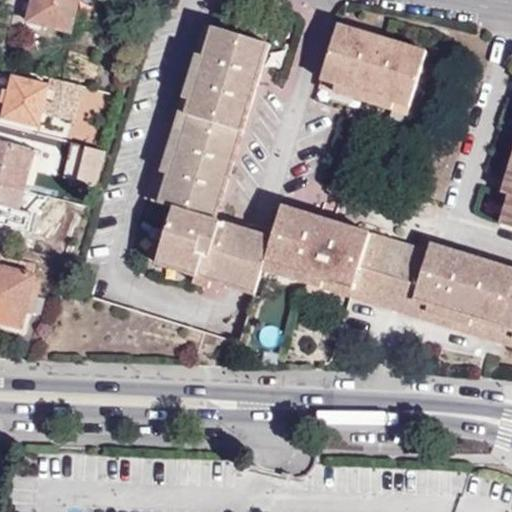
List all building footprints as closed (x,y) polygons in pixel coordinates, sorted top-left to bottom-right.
[(32,0),(27,20),(70,31),(78,0),(84,1),(84,0),(32,0)] [(273,46),(201,23),(185,74),(157,160),(143,204),(170,213),(155,268),(238,294),(252,297),(258,274),(346,295),(367,234),(322,221),(277,208),(269,231),(256,227),(218,217),(273,46)] [(423,54),(330,25),(312,90),(402,115),(423,54)] [(49,85),(14,76),(3,117),(39,126),(42,113),(74,121),(83,86),(51,78),(49,85)] [(0,183),(25,189),(37,150),(0,140),(0,183)] [(106,152),(75,143),(66,176),(96,185),(106,152)] [(511,228),(511,156),(499,192),(506,198),(495,224),(511,228)] [(25,189),(0,183),(0,230),(13,234),(25,189)] [(423,251),(367,234),(346,295),(407,315),(423,251)] [(511,269),(426,243),(407,315),(511,346),(511,269)] [(0,324),(24,331),(40,276),(4,265),(3,257),(0,256),(0,324)] [(80,333),(186,362),(230,360),(236,344),(89,300),(80,333)]
